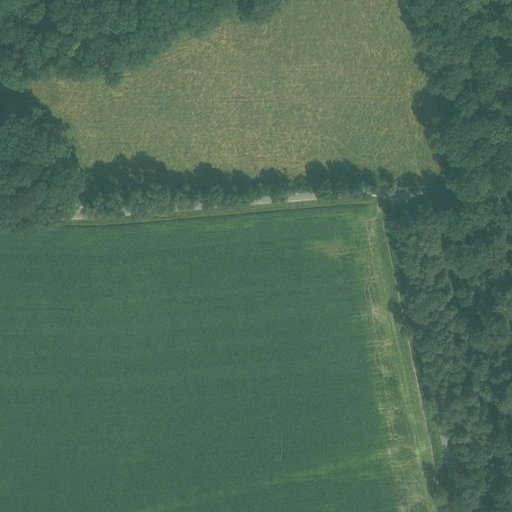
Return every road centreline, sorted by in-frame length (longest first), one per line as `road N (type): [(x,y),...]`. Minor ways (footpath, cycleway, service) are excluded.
road 1 (unclassified): [(0,218),(394,193)]
road 2 (unclassified): [(394,193),(459,511)]
